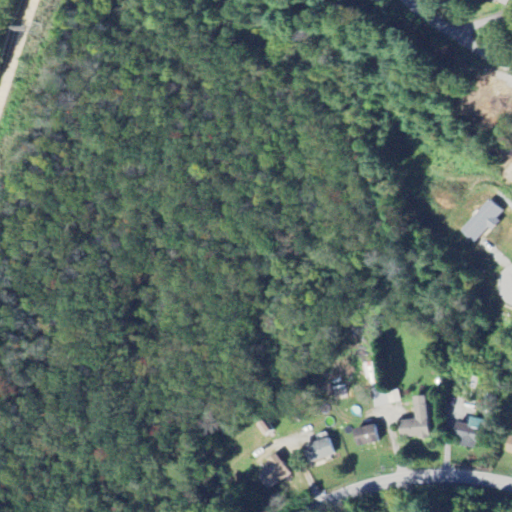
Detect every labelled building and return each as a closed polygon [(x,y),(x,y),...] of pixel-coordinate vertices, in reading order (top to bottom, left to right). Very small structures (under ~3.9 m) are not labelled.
[(505,212),(491,200),(464,232),(478,244),(491,229),(495,232),(503,223),(499,219),(505,212)] [(418,422),(403,422),(403,440),(432,439),(431,398),(418,399),(418,422)] [(472,426),(461,424),(457,447),(482,451),(487,421),(473,419),(472,426)] [(361,449),(383,445),(380,426),(358,431),(361,449)] [(337,458),(333,441),(308,446),(311,463),(337,458)] [(269,490),(293,478),(282,456),(267,463),(271,470),(261,475),(269,490)]
